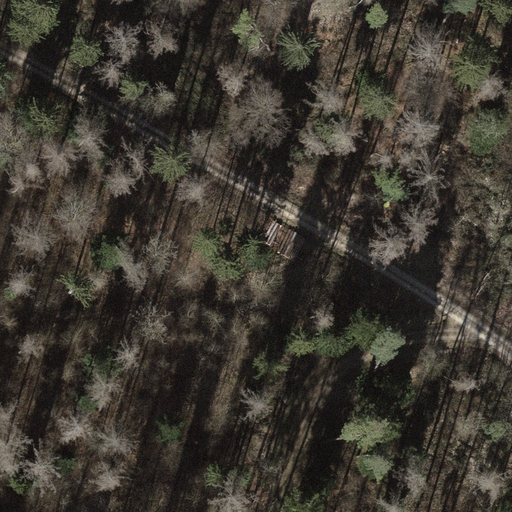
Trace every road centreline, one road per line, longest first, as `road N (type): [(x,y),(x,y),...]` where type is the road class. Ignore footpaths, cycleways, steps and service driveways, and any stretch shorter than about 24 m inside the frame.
road 1 (track): [(511,347),(0,43)]
road 2 (track): [(484,329),(392,330),(323,374),(281,450),(286,511)]
